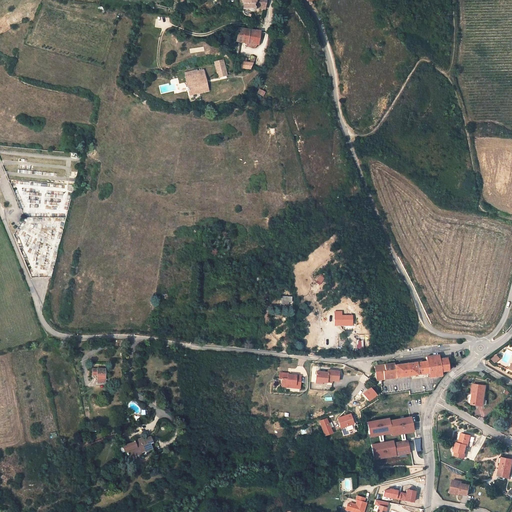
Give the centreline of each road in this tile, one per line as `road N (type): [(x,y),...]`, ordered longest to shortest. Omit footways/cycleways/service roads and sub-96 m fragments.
road 1 (unclassified): [(0,209),(40,318),(61,336),(330,360),(474,346)]
road 2 (unclassified): [(476,342),(443,335),(424,320),(369,200),(329,62),(301,0)]
road 3 (track): [(446,77),(465,121),(481,201),(511,218)]
